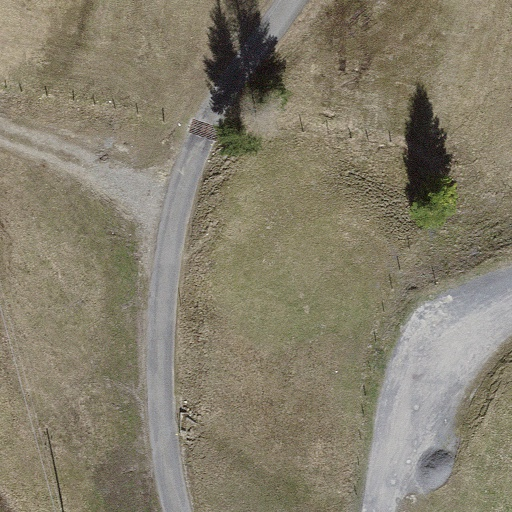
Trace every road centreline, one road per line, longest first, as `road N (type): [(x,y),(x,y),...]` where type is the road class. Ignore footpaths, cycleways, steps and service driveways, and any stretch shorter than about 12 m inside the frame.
road 1 (unclassified): [(191,511),(172,405),(182,245),(239,90),(298,0)]
road 2 (track): [(511,308),(438,368),(391,465),(385,511)]
road 3 (track): [(197,204),(28,130),(0,129)]
